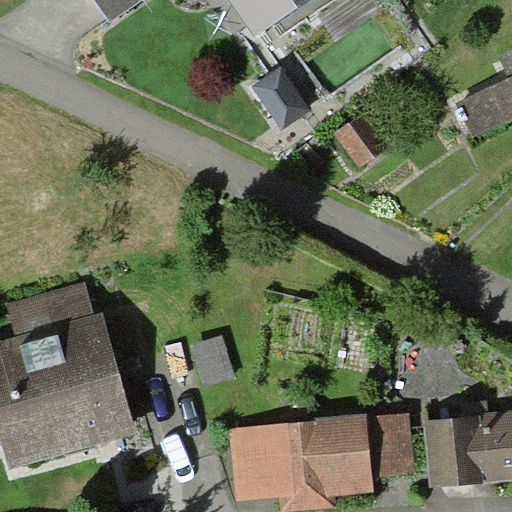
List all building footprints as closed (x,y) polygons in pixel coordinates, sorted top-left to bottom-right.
[(145,0),(232,0),(256,34),(305,0),(94,0),(111,24),(145,0)] [(511,57),(504,61),(511,77),(511,78),(464,103),(479,132),(511,115),(511,57)] [(283,66),(253,86),(282,129),(312,108),(283,66)] [(364,117),(337,136),(359,168),(386,148),(364,117)] [(0,420),(13,469),(138,434),(120,368),(105,316),(0,345),(0,420)] [(424,408),(431,491),(511,483),(511,415),(487,418),(486,402),(424,408)] [(237,500),(270,497),(271,511),(309,511),(339,509),(338,495),(380,491),(379,475),(415,471),(409,412),(231,429),(237,500)]
